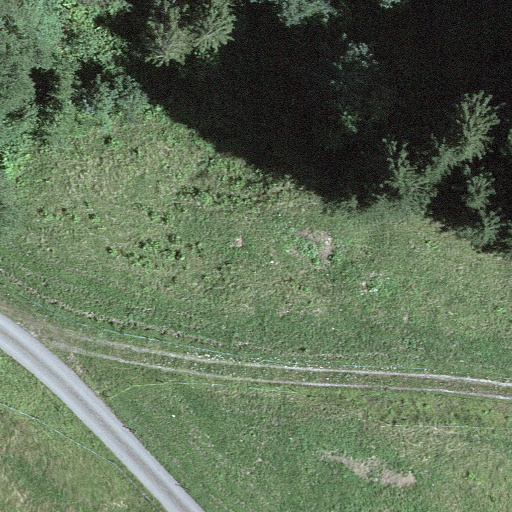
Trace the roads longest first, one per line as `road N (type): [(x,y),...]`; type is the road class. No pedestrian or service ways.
road 1 (track): [(0,324),(20,324),(114,360),(511,400)]
road 2 (track): [(0,339),(185,511)]
